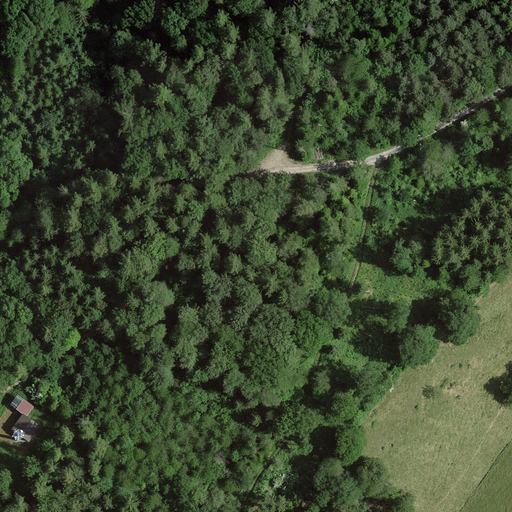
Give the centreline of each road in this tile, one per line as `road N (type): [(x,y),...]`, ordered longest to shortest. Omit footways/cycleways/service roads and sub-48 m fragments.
road 1 (track): [(378,158),(351,286),(315,357),(296,424),(238,511)]
road 2 (track): [(511,82),(378,158),(244,180),(230,196)]
road 3 (track): [(0,390),(94,333),(177,261),(230,196)]
